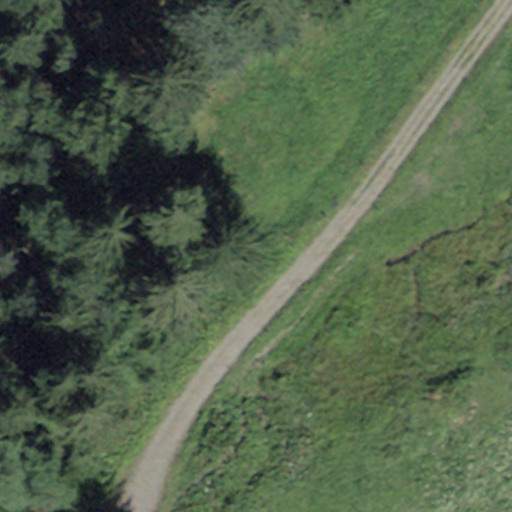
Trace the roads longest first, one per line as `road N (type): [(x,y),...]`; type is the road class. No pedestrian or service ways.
road 1 (track): [(511,0),(365,194),(192,390)]
road 2 (track): [(134,511),(139,487),(192,390)]
